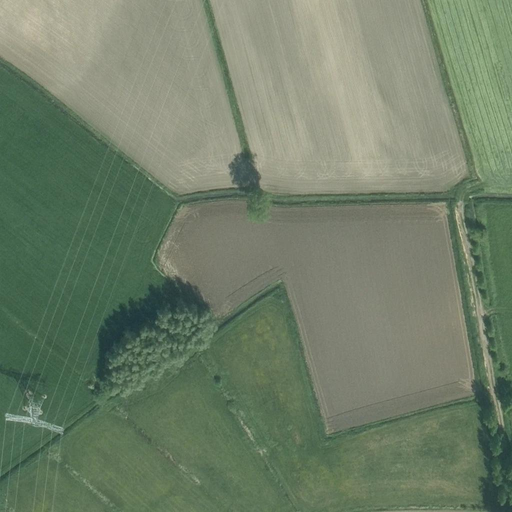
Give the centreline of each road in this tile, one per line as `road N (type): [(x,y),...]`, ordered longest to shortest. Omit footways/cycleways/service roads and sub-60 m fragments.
road 1 (track): [(511,488),(460,193),(479,186)]
road 2 (track): [(511,507),(380,503),(338,511)]
